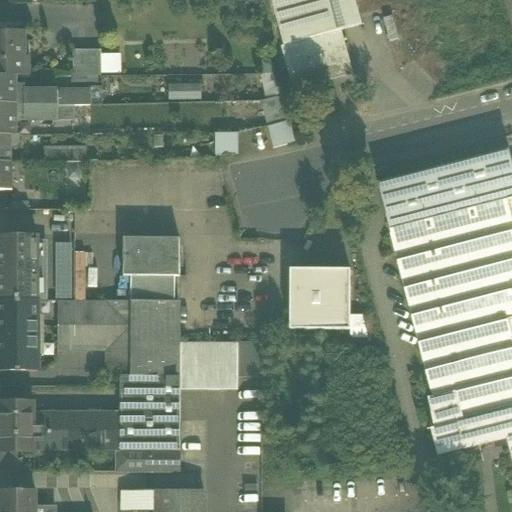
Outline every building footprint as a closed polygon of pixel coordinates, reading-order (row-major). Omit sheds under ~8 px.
[(271,0),(284,47),(340,31),(362,26),(354,0),(271,0)] [(352,75),(340,31),(284,47),(282,47),(293,88),(341,75),(342,78),(352,75)] [(0,32),(0,77),(17,77),(31,77),(30,57),(25,58),(24,32),(0,32)] [(68,77),(97,77),(97,54),(67,55),(68,77)] [(0,107),(17,107),(17,96),(17,77),(0,77),(0,107)] [(169,84),(169,98),(201,99),(201,84),(169,84)] [(17,96),(17,107),(74,106),(74,92),(24,92),(24,96),(17,96)] [(74,106),(90,106),(90,92),(74,92),(74,106)] [(74,121),(74,106),(17,107),(17,117),(24,117),(24,121),(74,121)] [(0,107),(0,136),(11,136),(17,136),(17,117),(17,107),(0,107)] [(267,127),(273,150),(296,144),(290,121),(267,127)] [(215,157),(238,156),(238,134),(215,134),(215,157)] [(0,163),(12,163),(11,146),(11,136),(0,136),(0,163)] [(73,162),(86,162),(86,149),(44,149),(44,163),(73,162)] [(378,185),(390,231),(506,201),(511,199),(511,164),(509,151),(378,185)] [(0,190),(11,191),(12,163),(0,163),(0,190)] [(511,226),(506,201),(390,231),(433,398),(428,399),(434,430),(431,430),(438,457),(506,440),(511,462),(511,226)] [(0,236),(0,302),(38,303),(38,237),(0,236)] [(174,277),(180,277),(179,239),(123,239),(123,277),(132,277),(174,277)] [(55,251),(54,291),(75,291),(74,300),(85,300),(86,251),(55,251)] [(290,331),(350,331),(350,271),(290,271),(290,331)] [(132,277),(131,303),(174,303),(174,277),(132,277)] [(38,372),(38,303),(0,302),(0,318),(0,372),(38,372)] [(57,327),(73,327),(73,303),(58,303),(57,327)] [(107,303),(73,303),(73,327),(106,327),(107,327),(107,303)] [(180,303),(174,303),(131,303),(107,303),(107,327),(106,327),(106,345),(179,345),(180,303)] [(361,316),(367,340),(380,336),(375,313),(361,316)] [(106,345),(106,327),(73,327),(57,327),(58,352),(107,353),(106,345)] [(106,345),(107,353),(131,352),(131,378),(180,378),(179,389),(179,391),(209,391),(209,345),(179,345),(106,345)] [(209,391),(238,390),(238,377),(238,345),(209,345),(209,391)] [(238,377),(262,377),(263,345),(260,345),(238,345),(238,377)] [(121,378),(131,378),(131,352),(107,353),(107,378),(121,378)] [(121,378),(121,414),(122,413),(122,450),(179,450),(179,391),(179,389),(180,378),(131,378),(121,378)] [(19,452),(34,452),(32,452),(32,414),(34,414),(34,404),(0,404),(0,452),(19,452)] [(122,451),(122,450),(122,413),(121,414),(34,414),(32,414),(32,452),(34,452),(118,451),(122,451)] [(179,473),(179,450),(122,450),(122,451),(118,451),(118,473),(179,473)] [(0,473),(23,473),(22,460),(19,460),(19,452),(0,452),(0,473)] [(0,511),(36,511),(37,508),(37,492),(0,492),(0,511)] [(204,511),(204,493),(122,493),(121,511),(204,511)]
